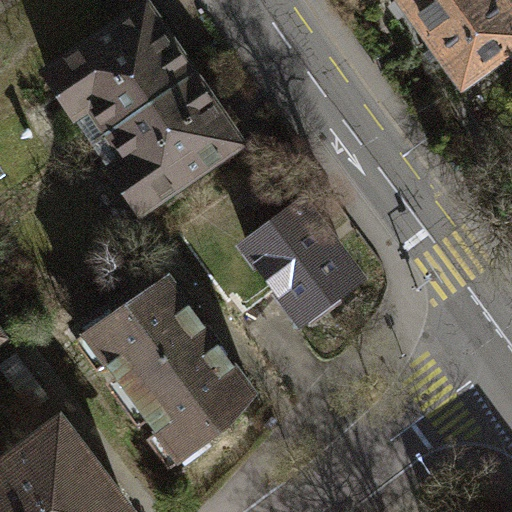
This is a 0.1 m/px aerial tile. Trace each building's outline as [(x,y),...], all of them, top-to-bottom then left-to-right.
[(403,0),(429,37),(482,0),(403,0)] [(482,0),(429,37),(464,87),(511,54),(511,8),(506,0),(482,0)] [(46,76),(93,143),(192,75),(146,7),(46,76)] [(93,143),(139,211),(239,142),(192,75),(93,143)] [(248,244),(303,317),(353,279),(298,206),(248,244)] [(84,332),(182,465),(227,433),(252,392),(167,277),(84,332)] [(0,468),(0,511),(124,511),(59,425),(0,468)]
